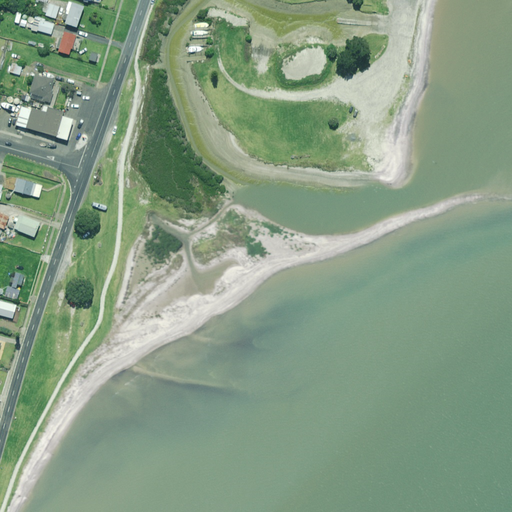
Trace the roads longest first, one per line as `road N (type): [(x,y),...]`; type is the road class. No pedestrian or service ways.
road 1 (secondary): [(87,170),(0,444)]
road 2 (secondary): [(144,0),(87,170)]
